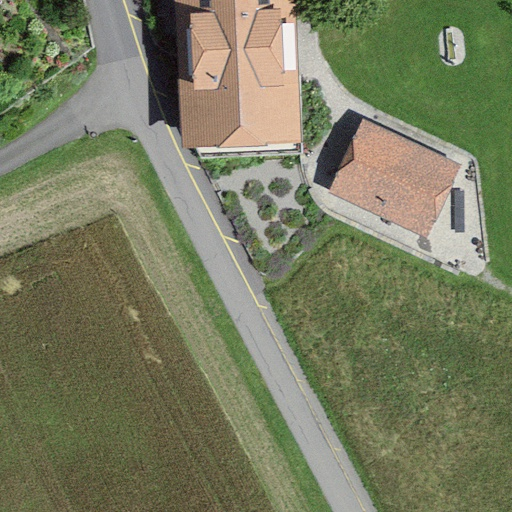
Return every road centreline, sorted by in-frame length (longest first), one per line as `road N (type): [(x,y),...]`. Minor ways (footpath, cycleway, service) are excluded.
road 1 (unclassified): [(134,104),(346,511)]
road 2 (unclassified): [(134,104),(0,166)]
